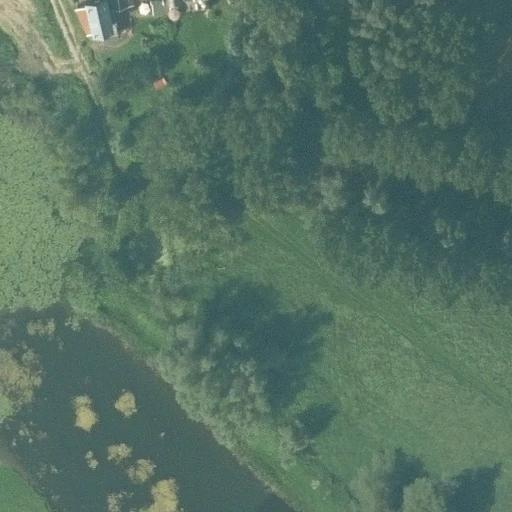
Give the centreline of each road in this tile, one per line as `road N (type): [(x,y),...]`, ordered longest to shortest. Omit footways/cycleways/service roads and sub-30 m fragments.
road 1 (track): [(242,0),(255,32),(260,94),(511,177)]
road 2 (track): [(60,0),(125,176),(93,291)]
road 3 (track): [(120,161),(262,206)]
